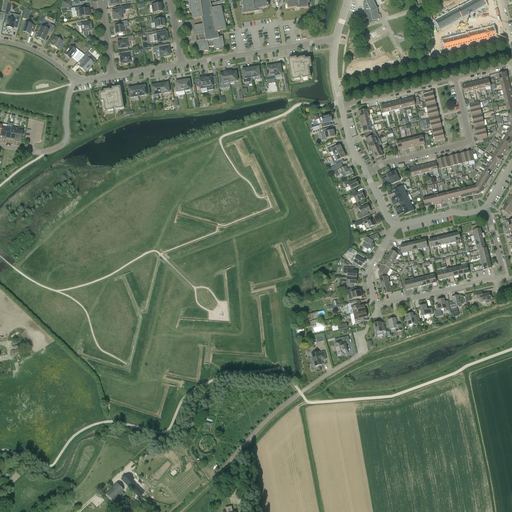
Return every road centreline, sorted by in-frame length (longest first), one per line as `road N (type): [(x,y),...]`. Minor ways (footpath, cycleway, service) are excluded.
road 1 (residential): [(508,41),(335,84)]
road 2 (residential): [(366,173),(466,145),(455,78)]
road 3 (residential): [(335,41),(181,66)]
road 4 (residential): [(281,408),(360,356),(360,336),(376,306)]
road 5 (residential): [(74,79),(63,145),(0,145)]
road 6 (residential): [(494,280),(376,306)]
